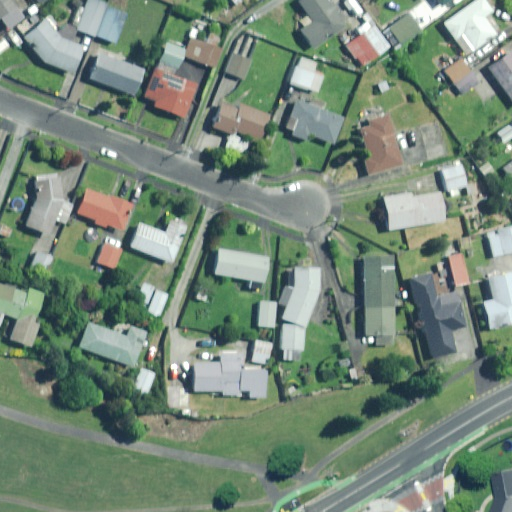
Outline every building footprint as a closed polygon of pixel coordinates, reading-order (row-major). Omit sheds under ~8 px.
[(9,0),(0,0),(0,20),(6,29),(22,18),(9,0)] [(106,3),(97,0),(84,0),(73,29),(92,36),(93,35),(114,43),(125,13),(105,5),(106,3)] [(328,0),(327,1),(326,0),(295,0),(310,21),(297,29),(310,49),(344,26),(335,12),(337,11),(329,0),(328,0)] [(491,10),(483,0),(472,0),(441,22),(465,55),(495,34),(483,16),(491,10)] [(421,31),(407,12),(387,27),(388,28),(382,33),(394,50),(400,45),(400,46),(421,31)] [(374,24),(366,13),(361,16),(365,22),(355,29),(359,34),(344,45),(353,59),(355,57),(362,66),(389,46),(373,25),(374,24)] [(43,18),(20,37),(41,62),(70,73),(81,46),(59,37),(43,18)] [(221,48),(215,46),(218,37),(208,34),(205,42),(189,36),(181,56),(213,68),(221,48)] [(157,61),(175,68),(182,49),(164,42),(157,61)] [(511,52),(510,49),(486,67),(511,103),(511,52)] [(132,95),(142,69),(97,52),(87,78),(132,95)] [(250,59),(230,52),(223,71),(242,79),(250,59)] [(305,90),(306,88),(315,92),(322,73),(312,70),(315,63),(299,57),(296,67),(294,66),(287,84),(305,90)] [(478,82),(460,57),(442,70),(461,95),(478,82)] [(173,69),(156,63),(154,67),(152,67),(141,97),(153,101),(151,106),(183,117),(195,83),(171,75),(173,69)] [(384,81),(376,84),(379,92),(387,89),(384,81)] [(342,117),(294,99),(283,127),(290,130),(288,134),(306,141),(308,135),(331,144),(342,117)] [(235,108),(219,102),(209,127),(231,135),(232,131),(258,141),(268,114),(237,102),(235,108)] [(366,175),(401,165),(386,113),(365,119),(367,125),(357,128),(366,157),(361,158),(366,175)] [(437,120),(417,126),(428,163),(447,157),(437,120)] [(511,135),(511,132),(507,125),(496,133),(502,143),(511,135)] [(511,160),(502,168),(511,181),(511,160)] [(493,171),(486,162),(478,168),(485,177),(493,171)] [(466,186),(460,164),(440,170),(446,191),(466,186)] [(58,176),(31,180),(34,197),(22,226),(47,236),(53,220),(64,224),(71,205),(60,200),(58,176)] [(103,227),(104,225),(120,231),(130,204),(107,195),(107,197),(83,188),(74,213),(93,220),(91,223),(103,227)] [(443,221),(438,192),(410,197),(409,192),(381,197),(386,230),(443,221)] [(184,226),(167,219),(162,232),(136,222),(127,247),(170,263),(184,226)] [(511,252),(511,226),(486,233),(492,258),(511,252)] [(120,249),(102,242),(95,262),(113,269),(120,249)] [(266,257),(216,249),(212,274),(248,280),(247,288),(259,290),(260,283),(262,283),(266,257)] [(50,257),(35,251),(28,267),(44,273),(50,257)] [(467,283),(460,253),(447,257),(454,287),(467,283)] [(392,255),(361,256),(363,336),(374,336),(374,345),(391,345),(391,335),(393,335),(392,255)] [(284,307),(279,318),(304,328),(317,292),(318,268),(292,268),(292,287),(291,288),(283,286),(276,304),(284,307)] [(511,271),(486,278),(491,299),(481,302),(487,329),(511,323),(511,271)] [(436,296),(430,272),(408,277),(415,307),(418,306),(430,359),(455,353),(450,331),(464,328),(455,291),(436,296)] [(152,287),(141,283),(134,300),(146,304),(152,287)] [(23,294),(0,284),(0,317),(1,314),(14,319),(6,339),(28,347),(37,325),(30,322),(41,293),(26,288),(23,294)] [(207,290),(199,287),(194,298),(203,301),(207,290)] [(166,294),(155,290),(146,313),(157,317),(166,294)] [(275,302),(258,301),(256,326),(273,327),(275,302)] [(124,336),(86,322),(76,348),(132,368),(145,332),(128,325),(124,336)] [(281,324),(280,349),(282,349),(281,360),(298,361),(299,350),(302,351),(303,326),(281,324)] [(270,344),(254,341),(250,361),(266,364),(270,344)] [(241,371),(241,353),(218,353),(218,363),(191,363),(191,391),(220,391),(220,395),(238,395),(238,391),(247,391),(247,398),(264,398),(264,371),(241,371)] [(153,374),(139,368),(130,393),(144,398),(153,374)] [(188,390),(160,390),(160,401),(169,401),(169,408),(188,408),(188,390)] [(511,511),(511,469),(489,475),(494,498),(489,511),(511,511)]
